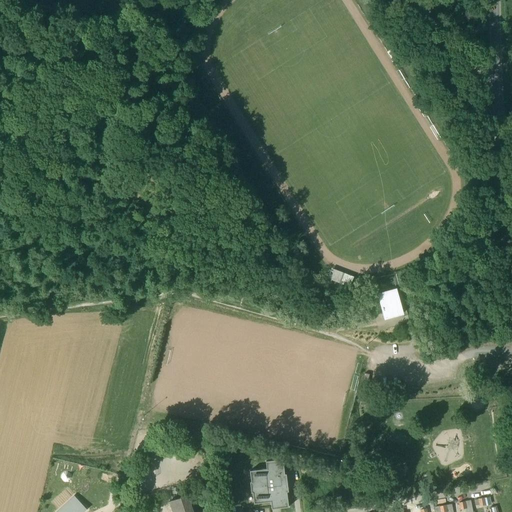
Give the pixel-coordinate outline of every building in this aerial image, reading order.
[(348,286),(353,276),(332,268),(328,278),(348,286)] [(397,288),(378,293),(385,320),(404,314),(397,288)] [(272,509),(289,507),(287,493),(289,492),(287,474),(285,474),(283,459),(266,461),(267,469),(251,471),(254,503),(271,501),(272,509)] [(67,482),(70,481),(71,478),(71,475),(69,472),(65,472),(62,473),(61,476),(61,479),(63,482),(67,482)] [(193,511),(188,496),(169,502),(172,511),(193,511)] [(84,511),(86,510),(74,497),(57,511),(84,511)]
